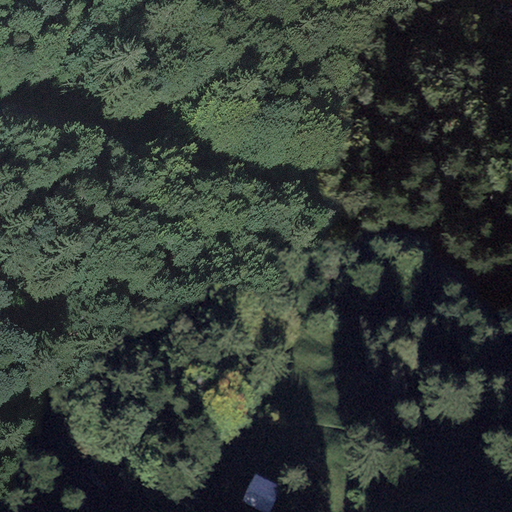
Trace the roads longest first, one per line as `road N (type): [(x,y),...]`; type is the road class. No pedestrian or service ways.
road 1 (unclassified): [(0,108),(320,202),(511,291)]
road 2 (track): [(0,430),(75,475),(117,511)]
